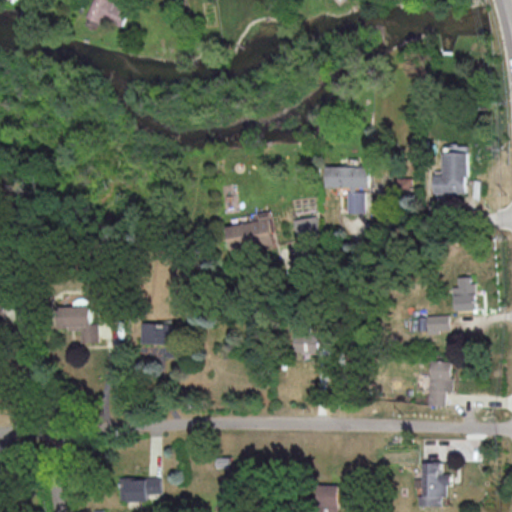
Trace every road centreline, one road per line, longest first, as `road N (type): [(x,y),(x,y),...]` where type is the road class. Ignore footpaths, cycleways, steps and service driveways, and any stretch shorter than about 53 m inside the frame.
road 1 (residential): [(0,434),(218,422),(511,429)]
road 2 (residential): [(511,218),(386,227),(284,275)]
